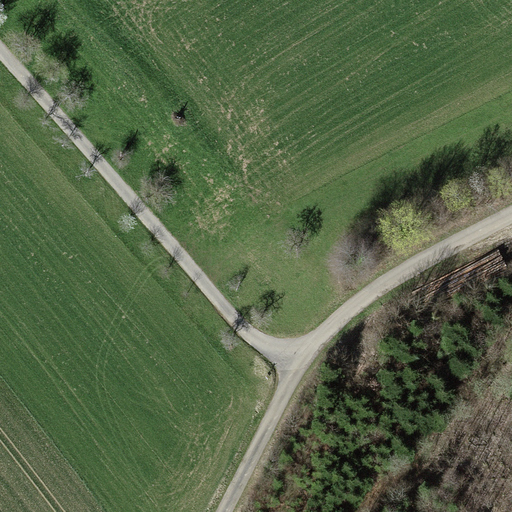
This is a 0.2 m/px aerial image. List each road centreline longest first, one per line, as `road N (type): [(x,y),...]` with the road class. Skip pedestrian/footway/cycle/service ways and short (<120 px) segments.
road 1 (unclassified): [(0,55),(242,330),(297,366),(427,257),(511,215)]
road 2 (track): [(220,511),(297,366)]
